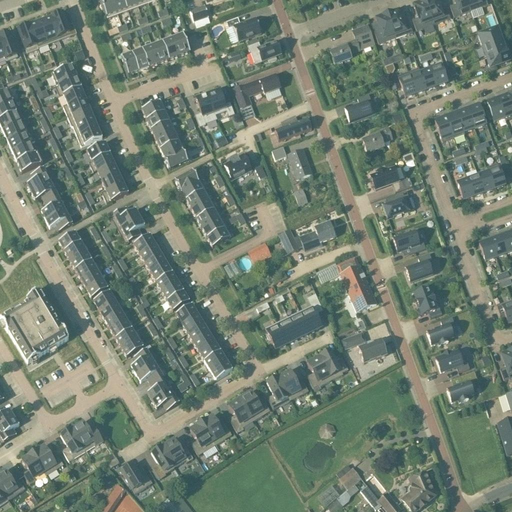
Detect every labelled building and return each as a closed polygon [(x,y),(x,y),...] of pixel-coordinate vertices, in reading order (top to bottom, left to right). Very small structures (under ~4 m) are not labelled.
[(118,16),(111,0),(99,0),(106,17),(107,20),(118,16)] [(111,0),(118,16),(127,13),(128,13),(123,0),(111,0)] [(138,9),(134,0),(123,0),(128,13),(138,9)] [(146,0),(134,0),(138,9),(148,5),(146,0)] [(430,1),(425,3),(433,27),(450,20),(446,9),(440,11),(436,0),(432,0),(430,1)] [(454,19),(471,13),(466,0),(453,0),(456,6),(450,8),(454,19)] [(466,0),(471,13),(488,7),(485,0),(466,0)] [(416,33),(433,27),(425,3),(419,4),(419,5),(413,7),(418,20),(412,22),(416,33)] [(209,19),(205,7),(190,12),(194,24),(209,19)] [(392,14),(387,16),(396,40),(412,34),(408,23),(403,25),(398,12),(392,15),(392,14)] [(63,15),(52,19),(60,42),(76,36),(73,25),(67,27),(63,15)] [(378,47),(396,40),(387,16),(381,18),(382,18),(376,21),(380,33),(374,35),(378,47)] [(49,46),(60,42),(52,19),(40,23),(49,46)] [(240,25),(238,19),(226,24),(228,30),(233,28),(238,44),(261,35),(255,20),(240,25)] [(29,27),(38,51),(38,50),(49,46),(40,23),(35,25),(34,23),(29,25),(29,27)] [(343,49),(330,54),(335,67),(351,61),(350,57),(360,53),(359,52),(374,47),(372,40),(367,27),(365,28),(364,24),(356,26),(357,30),(352,32),(355,41),(342,46),(343,49)] [(38,51),(29,27),(18,31),(27,55),(38,51)] [(482,48),(501,41),(497,30),(478,37),(482,48)] [(172,38),(179,58),(190,54),(182,34),(172,38)] [(9,35),(0,38),(0,45),(7,63),(18,59),(9,35)] [(169,62),(179,58),(172,38),(162,41),(169,62)] [(169,62),(162,41),(151,45),(159,65),(169,62)] [(486,59),(505,52),(501,41),(482,48),(486,59)] [(220,48),(217,49),(216,44),(212,45),(215,58),(222,56),(220,48)] [(276,44),(261,50),(259,44),(247,48),(249,54),(250,54),(255,66),(268,62),(269,64),(276,61),(275,59),(281,57),(276,44)] [(149,69),(159,65),(151,45),(141,49),(149,69)] [(139,73),(149,69),(141,49),(131,53),(139,73)] [(509,63),(505,52),(486,59),(489,69),(509,63)] [(139,73),(131,53),(120,57),(128,77),(139,73)] [(389,59),(383,62),(385,68),(391,65),(389,59)] [(55,87),(76,78),(72,67),(51,76),(55,87)] [(430,71),(436,88),(447,84),(440,67),(430,71)] [(418,70),(408,73),(416,95),(426,92),(418,70)] [(418,70),(426,92),(436,88),(430,71),(420,74),(418,70)] [(405,99),(416,95),(408,73),(397,77),(405,99)] [(63,96),(81,88),(76,78),(55,87),(54,87),(59,97),(61,96),(63,96)] [(260,82),(250,85),(234,91),(241,109),(250,106),(247,98),(263,92),(264,96),(280,90),(275,78),(260,83),(260,82)] [(32,85),(30,80),(23,83),(26,88),(32,85)] [(396,81),(390,83),(393,92),(399,90),(396,81)] [(368,86),(362,88),(364,94),(370,92),(368,86)] [(81,89),(81,88),(61,96),(62,98),(63,97),(67,106),(84,99),(81,90),(81,89)] [(8,91),(0,94),(0,107),(13,102),(8,91)] [(219,92),(213,94),(212,92),(206,94),(215,117),(226,113),(228,118),(234,116),(230,104),(224,106),(219,92)] [(215,117),(206,94),(200,96),(201,98),(195,100),(201,115),(195,117),(199,129),(205,127),(205,126),(217,121),(215,117)] [(368,96),(357,101),(359,106),(345,112),(350,125),(375,115),(368,96)] [(498,100),(506,122),(511,119),(511,105),(509,96),(498,100)] [(89,109),(84,99),(67,106),(62,108),(66,118),(89,109)] [(505,122),(506,122),(498,100),(487,104),(494,124),(505,120),(505,122)] [(13,102),(0,107),(0,120),(16,113),(18,112),(13,102)] [(142,112),(146,122),(166,113),(161,102),(142,112)] [(478,107),(467,111),(474,130),(485,126),(478,107)] [(72,128),(93,119),(89,109),(66,118),(71,129),(72,128)] [(464,134),(474,130),(467,111),(456,115),(464,136),(465,136),(464,134)] [(16,114),(16,113),(0,120),(0,127),(2,132),(21,124),(16,114)] [(170,123),(166,113),(146,122),(151,132),(170,123)] [(401,114),(392,118),(394,123),(403,120),(401,114)] [(464,136),(456,115),(446,119),(453,140),(464,136)] [(76,139),(98,130),(93,119),(72,128),(76,139)] [(442,144),(453,140),(446,119),(434,123),(442,144)] [(285,129),(275,133),(279,144),(312,132),(308,121),(296,125),(294,122),(283,126),(285,129)] [(24,122),(21,124),(2,132),(7,143),(29,133),(24,122)] [(170,123),(151,132),(155,141),(175,132),(170,123)] [(81,149),(102,140),(98,130),(76,139),(81,149)] [(362,142),(367,155),(383,149),(382,144),(391,140),(388,130),(374,135),(375,137),(362,142)] [(155,141),(160,151),(180,142),(175,132),(155,141)] [(12,153),(12,154),(30,145),(34,143),(29,133),(7,143),(12,153)] [(164,161),(184,152),(180,142),(160,151),(164,160),(164,161)] [(91,164),(110,155),(105,144),(86,152),(91,164)] [(17,164),(35,156),(30,145),(12,154),(17,164)] [(275,163),(286,159),(283,150),(272,154),(275,163)] [(164,161),(169,171),(189,161),(184,152),(164,161)] [(297,181),(311,176),(302,152),(288,157),(297,181)] [(35,156),(17,164),(22,175),(43,165),(38,155),(35,156)] [(97,173),(114,165),(110,155),(91,164),(89,165),(93,175),(97,173)] [(252,173),(243,156),(237,159),(236,159),(230,162),(230,163),(224,166),(232,183),(252,173)] [(114,165),(97,173),(101,183),(119,175),(114,165)] [(486,169),(494,191),(505,187),(497,165),(486,169)] [(254,170),(260,181),(266,178),(261,167),(254,170)] [(478,177),(484,194),(494,191),(486,169),(488,174),(478,177)] [(43,170),(30,177),(33,183),(26,186),(31,194),(50,184),(43,170)] [(409,180),(398,183),(394,171),(386,174),(385,171),(376,175),(377,177),(370,179),(375,192),(392,186),(395,194),(412,188),(409,180)] [(199,182),(194,172),(175,183),(180,193),(199,182)] [(123,185),(119,175),(101,183),(106,194),(123,185)] [(484,194),(478,177),(468,181),(467,179),(474,198),(484,194)] [(463,202),(474,198),(467,179),(456,183),(463,202)] [(181,193),(186,201),(186,202),(205,191),(199,182),(180,193),(181,193)] [(35,203),(42,199),(44,205),(58,198),(50,184),(31,194),(35,203)] [(103,195),(108,205),(128,196),(123,185),(106,194),(103,195)] [(186,202),(191,211),(210,201),(205,191),(186,202)] [(387,221),(413,212),(406,193),(395,197),(397,203),(383,208),(387,221)] [(80,195),(76,197),(79,204),(84,202),(80,195)] [(299,207),(307,204),(304,195),(296,199),(299,207)] [(45,222),(65,212),(58,198),(44,205),(47,210),(41,214),(45,222)] [(191,211),(196,220),(196,221),(215,210),(210,201),(191,211)] [(80,211),(87,207),(84,202),(79,204),(77,205),(80,211)] [(110,218),(117,232),(140,220),(135,211),(129,215),(126,209),(110,218)] [(220,220),(215,210),(196,221),(202,230),(220,220)] [(65,212),(45,222),(50,230),(56,227),(59,233),(72,226),(65,212)] [(125,246),(141,237),(138,231),(144,228),(140,220),(117,232),(125,246)] [(220,220),(202,230),(207,239),(226,229),(220,220)] [(294,240),(299,250),(303,248),(305,254),(321,247),(320,245),(334,239),(336,238),(334,232),(332,233),(329,225),(314,230),(316,233),(300,239),(299,238),(294,240)] [(231,239),(226,229),(207,239),(212,249),(231,239)] [(287,257),(299,251),(299,250),(294,240),(290,232),(278,238),(287,257)] [(397,254),(412,249),(414,255),(425,251),(423,245),(421,246),(416,233),(393,241),(397,254)] [(58,244),(63,253),(80,244),(74,234),(58,244)] [(506,256),(511,253),(511,240),(510,235),(500,238),(506,256)] [(133,246),(139,256),(155,246),(150,237),(133,246)] [(496,259),(506,256),(500,238),(490,242),(496,259)] [(485,263),(496,259),(490,242),(479,246),(485,263)] [(85,253),(80,244),(63,253),(69,263),(85,253)] [(139,256),(145,266),(161,256),(156,247),(155,246),(139,256)] [(69,263),(74,272),(91,262),(85,253),(69,263)] [(145,266),(150,275),(167,265),(161,256),(145,266)] [(431,262),(429,256),(418,260),(420,266),(405,271),(410,284),(434,275),(429,263),(431,262)] [(251,259),(230,269),(236,282),(248,276),(248,277),(261,271),(254,257),(251,259)] [(355,259),(336,268),(356,314),(376,306),(360,268),(359,268),(355,259)] [(91,262),(74,272),(80,282),(96,272),(91,262)] [(156,284),(156,285),(172,275),(172,274),(167,265),(150,275),(156,284)] [(296,281),(290,268),(279,273),(285,286),(296,281)] [(80,282),(86,291),(102,281),(96,272),(80,282)] [(172,275),(156,285),(162,294),(178,284),(172,275)] [(107,291),(102,281),(86,291),(91,300),(107,291)] [(167,303),(167,304),(184,294),(178,284),(162,294),(167,303)] [(420,316),(422,316),(422,317),(428,315),(430,320),(441,316),(434,296),(430,297),(427,291),(414,296),(417,302),(419,310),(418,311),(420,316)] [(93,303),(98,313),(115,303),(109,293),(93,303)] [(67,341),(39,294),(26,301),(28,304),(0,320),(0,321),(26,366),(39,358),(67,341)] [(189,303),(184,294),(167,304),(173,313),(189,303)] [(311,308),(299,313),(309,335),(321,329),(315,316),(323,313),(315,296),(307,300),(311,308)] [(508,326),(511,324),(511,303),(511,300),(511,303),(501,306),(508,326)] [(120,312),(115,303),(98,313),(104,322),(120,312)] [(256,309),(259,315),(269,310),(267,304),(256,309)] [(191,307),(175,317),(181,326),(197,316),(191,307)] [(104,322),(110,331),(126,322),(120,312),(104,322)] [(299,313),(288,319),(298,340),(309,335),(299,313)] [(181,326),(187,336),(203,325),(197,316),(181,326)] [(287,346),(298,340),(288,319),(277,324),(287,346)] [(448,344),(447,342),(455,339),(450,326),(454,325),(451,319),(440,323),(442,329),(426,335),(431,347),(438,345),(439,347),(448,344)] [(131,331),(126,322),(110,331),(115,341),(131,331)] [(287,346),(277,324),(265,330),(268,336),(266,337),(269,343),(270,342),(275,351),(287,346)] [(209,335),(203,325),(187,336),(192,345),(209,335)] [(137,340),(131,331),(115,341),(121,350),(137,340)] [(192,345),(198,354),(215,344),(209,335),(192,345)] [(362,335),(342,343),(345,351),(351,349),(357,347),(358,351),(361,358),(363,365),(386,357),(383,348),(382,347),(384,347),(383,344),(382,342),(372,345),(370,346),(367,347),(366,348),(365,346),(364,344),(365,344),(363,340),(362,335)] [(121,350),(126,360),(143,350),(137,340),(121,350)] [(198,354),(204,364),(221,354),(215,344),(198,354)] [(146,351),(133,359),(137,365),(131,368),(135,376),(154,365),(146,351)] [(320,358),(319,359),(331,382),(343,376),(342,375),(348,372),(342,360),(336,363),(330,352),(328,353),(327,351),(320,355),(321,357),(320,358)] [(442,359),(436,362),(440,375),(456,369),(458,375),(469,371),(467,365),(466,365),(461,352),(451,356),(451,354),(441,357),(442,359)] [(503,383),(511,379),(511,352),(507,354),(500,357),(505,369),(499,371),(503,383)] [(204,364),(210,373),(226,363),(221,354),(204,364)] [(487,357),(481,359),(484,367),(490,365),(487,357)] [(313,390),(319,387),(319,388),(331,382),(319,359),(307,365),(313,375),(307,378),(313,390)] [(226,363),(210,373),(216,383),(232,373),(226,363)] [(135,376),(140,384),(146,381),(150,386),(162,378),(154,365),(135,376)] [(290,373),(278,379),(289,403),(308,394),(302,382),(296,385),(290,373)] [(477,381),(474,374),(460,379),(463,386),(447,392),(451,405),(458,402),(459,405),(468,401),(467,399),(475,396),(471,384),(477,381)] [(166,384),(162,378),(150,386),(153,391),(147,395),(152,403),(171,392),(166,384)] [(273,411),(289,403),(278,379),(267,385),(273,397),(267,400),(273,411)] [(152,403),(157,411),(163,407),(166,413),(179,405),(171,392),(152,403)] [(250,394),(239,401),(253,423),(270,413),(263,402),(257,405),(250,394)] [(242,430),(253,423),(239,401),(228,408),(234,418),(228,421),(237,435),(244,432),(242,430)] [(0,410),(0,427),(14,419),(9,411),(3,415),(0,410)] [(201,424),(215,447),(232,437),(225,426),(219,429),(212,418),(206,422),(206,421),(201,424)] [(16,437),(13,431),(19,427),(18,426),(20,425),(16,419),(15,420),(14,419),(0,427),(0,445),(1,447),(16,437)] [(507,457),(511,455),(511,421),(498,426),(507,457)] [(83,424),(72,431),(85,454),(102,443),(96,433),(90,436),(83,424)] [(198,458),(215,447),(201,424),(196,427),(196,428),(190,432),(197,443),(191,446),(198,458)] [(323,430),(322,434),(323,438),(327,440),(332,438),(333,434),(331,430),(327,428),(323,430)] [(68,464),(85,454),(72,431),(71,431),(60,437),(67,449),(62,452),(68,464)] [(173,442),(161,449),(174,470),(186,463),(187,465),(193,461),(186,449),(180,453),(173,442)] [(37,451),(32,455),(47,477),(63,467),(56,456),(51,459),(44,448),(38,452),(37,451)] [(174,470),(161,449),(151,455),(158,467),(152,470),(160,481),(166,478),(165,476),(174,470)] [(45,478),(47,477),(32,455),(27,458),(28,458),(20,463),(27,473),(21,476),(28,488),(34,484),(32,481),(43,474),(45,478)] [(105,466),(107,465),(104,459),(93,466),(96,471),(104,467),(105,466)] [(116,460),(107,465),(105,466),(104,467),(108,471),(119,465),(116,460)] [(133,467),(121,473),(135,496),(152,485),(142,468),(136,472),(133,467)] [(352,470),(339,481),(348,491),(361,481),(352,470)] [(5,473),(0,475),(0,489),(8,502),(25,491),(18,480),(12,484),(5,473)] [(433,498),(434,496),(433,494),(425,475),(409,481),(411,486),(410,486),(409,487),(408,489),(407,490),(407,492),(408,494),(408,495),(409,496),(402,502),(410,511),(416,511),(419,510),(419,511),(427,505),(426,504),(432,499),(433,498)] [(117,487),(100,511),(99,511),(109,511),(114,506),(117,505),(125,493),(117,487)] [(329,487),(316,499),(324,509),(338,497),(329,487)] [(382,507),(379,502),(367,488),(360,493),(375,511),(382,507)] [(0,507),(8,502),(0,489),(0,507)] [(191,511),(177,494),(157,509),(159,511),(191,511)] [(31,506),(33,505),(34,507),(38,505),(32,496),(27,500),(25,501),(29,507),(31,506)] [(379,502),(382,507),(386,511),(399,511),(400,511),(387,496),(379,502)] [(336,501),(330,507),(334,511),(337,511),(342,508),(336,501)]
